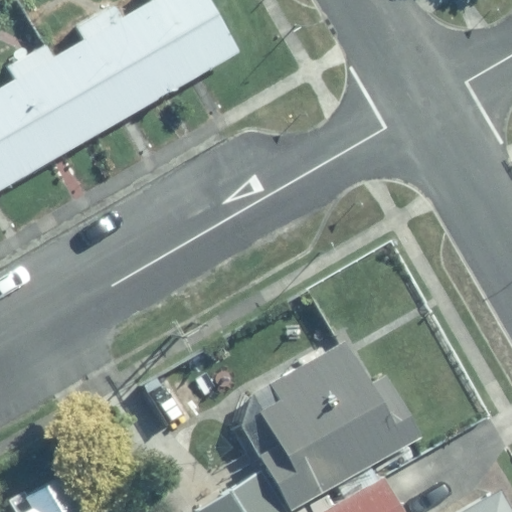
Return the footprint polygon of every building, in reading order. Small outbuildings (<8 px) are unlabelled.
[(0,180),(233,53),(204,0),(143,0),(136,4),(134,0),(120,0),(75,25),(81,35),(45,54),(40,46),(7,65),(12,75),(0,81),(0,180)] [(248,454),(250,456),(282,509),(408,433),(375,378),(362,385),(338,344),(267,386),(265,387),(262,388),(260,389),(258,390),(256,391),(253,392),(251,394),(249,395),(248,397),(246,399),(244,401),(243,403),(241,405),(240,407),(239,410),(238,412),(237,414),(237,417),(236,419),(236,422),(236,424),(236,427),(236,430),(236,432),(237,435),(238,437),(238,439),(239,442),(240,444),(242,446),(243,448),(245,450),(246,452),(248,454)] [(398,511),(377,476),(367,461),(349,471),(333,482),(343,497),(319,511),(398,511)] [(191,511),(279,511),(251,471),(191,511)] [(81,511),(60,472),(17,495),(23,506),(12,511),(81,511)] [(506,511),(493,487),(449,511),(506,511)]
